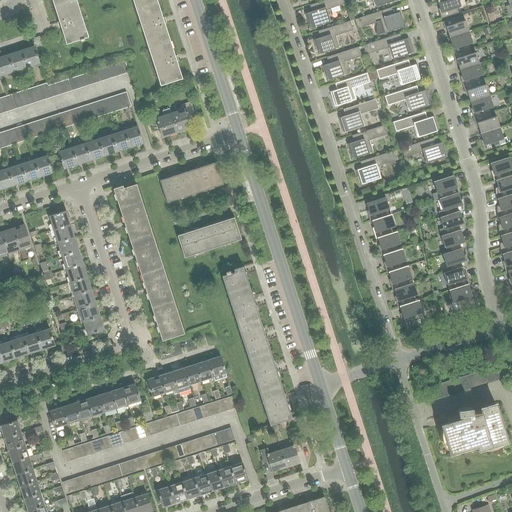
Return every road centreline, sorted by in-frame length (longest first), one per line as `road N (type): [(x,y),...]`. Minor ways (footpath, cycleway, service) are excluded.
road 1 (residential): [(397,362),(281,0)]
road 2 (residential): [(500,328),(484,276),(478,197),(414,0)]
road 3 (residential): [(0,387),(125,340),(78,188)]
road 4 (tertiary): [(320,386),(238,134)]
road 5 (residential): [(78,188),(238,134)]
road 6 (residential): [(442,505),(397,362)]
road 7 (tertiary): [(238,134),(195,0)]
road 8 (residential): [(215,511),(346,469)]
